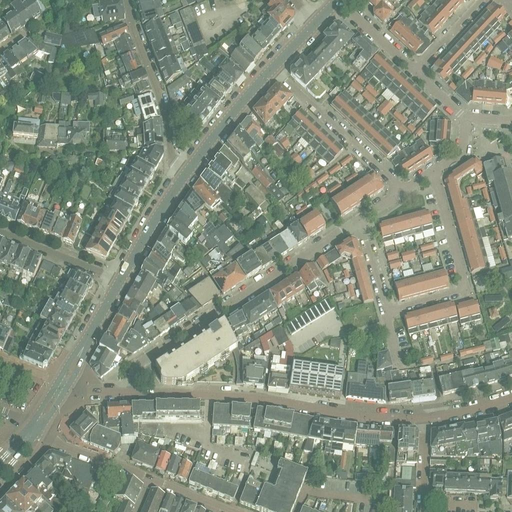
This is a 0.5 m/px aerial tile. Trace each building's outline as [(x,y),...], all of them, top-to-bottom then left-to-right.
[(22,6),(20,3),(17,0),(11,0),(10,1),(12,5),(10,6),(14,11),(2,20),(12,36),(23,28),(22,28),(26,25),(23,23),(18,15),(24,11),(21,6),(22,6)] [(17,0),(20,3),(22,6),(21,6),(24,11),(18,15),(23,23),(26,25),(22,28),(23,28),(41,15),(35,5),(41,2),(40,0),(29,0),(26,3),(23,0),(17,0)] [(120,0),(113,0),(114,3),(105,5),(104,0),(99,1),(99,6),(93,7),(95,19),(101,18),(102,24),(124,20),(120,0)] [(267,8),(262,13),(264,15),(264,16),(281,33),(287,26),(289,25),(289,24),(293,20),(293,16),(281,1),(279,0),(277,0),(271,5),(267,8)] [(389,2),(386,0),(363,0),(375,11),(381,4),(385,8),(388,4),(389,4),(388,3),(389,2)] [(420,0),(414,0),(413,1),(412,2),(416,5),(419,9),(424,4),(420,0)] [(436,3),(433,6),(447,19),(455,11),(442,0),(436,0),(435,2),(436,3)] [(442,0),(455,11),(462,4),(458,0),(442,0)] [(154,3),(137,7),(140,15),(155,11),(161,9),(159,1),(157,1),(153,2),(154,3)] [(489,6),(485,11),(499,23),(503,18),(505,20),(508,17),(493,3),(489,6)] [(373,17),(382,25),(395,12),(391,7),(388,4),(385,8),(381,4),(375,11),(373,13),(373,17)] [(429,8),(425,13),(440,27),(447,19),(433,6),(430,9),(429,8)] [(155,11),(140,15),(141,21),(142,25),(155,21),(164,17),(163,17),(161,9),(155,11)] [(190,9),(179,13),(183,22),(193,18),(190,9)] [(485,11),(478,18),(494,32),(500,26),(498,24),(499,23),(485,11)] [(424,28),(420,32),(422,33),(424,35),(428,31),(432,35),(440,27),(425,13),(420,17),(422,19),(418,22),(424,28)] [(173,27),(180,23),(176,14),(169,17),(173,27)] [(263,16),(260,19),(266,24),(262,28),(275,40),(281,33),(264,16),(263,16)] [(395,26),(390,32),(398,40),(415,22),(414,20),(411,23),(408,21),(407,22),(403,18),(403,19),(400,16),(395,21),(393,21),(392,23),(395,26)] [(478,18),(471,25),(487,40),(494,32),(478,18)] [(68,20),(63,36),(73,34),(73,31),(73,22),(68,20)] [(159,21),(144,28),(147,37),(168,29),(166,24),(161,26),(159,21)] [(253,27),(250,30),(256,35),(269,47),(275,40),(262,28),(257,23),(255,21),(251,24),(253,27)] [(417,29),(414,26),(417,23),(415,22),(398,40),(407,49),(422,33),(420,32),(419,33),(416,30),(417,29)] [(0,42),(1,43),(10,37),(2,24),(0,26),(0,42)] [(334,25),(328,31),(345,47),(353,39),(338,25),(334,25)] [(471,25),(464,33),(480,47),(487,40),(471,25)] [(101,36),(99,37),(103,46),(112,42),(113,42),(128,35),(124,26),(106,34),(104,33),(101,34),(101,36)] [(93,29),(73,34),(63,36),(59,52),(94,46),(100,59),(104,57),(93,29)] [(168,29),(147,37),(151,47),(167,41),(167,40),(165,37),(170,35),(168,29)] [(250,30),(247,34),(250,37),(248,39),(263,54),(268,47),(269,47),(256,35),(250,30)] [(326,41),(324,43),(337,56),(345,47),(328,31),(324,36),(324,39),(326,41)] [(424,35),(422,33),(407,49),(414,55),(415,55),(416,56),(421,56),(429,47),(429,42),(423,37),(424,35)] [(464,33),(458,40),(473,55),(480,47),(464,33)] [(511,33),(502,42),(508,50),(511,46),(511,33)] [(62,38),(47,34),(44,44),(60,48),(62,38)] [(128,35),(113,42),(118,52),(123,50),(123,48),(132,45),(128,35)] [(235,36),(230,40),(235,45),(238,50),(253,65),(255,63),(256,61),(257,60),(258,60),(259,60),(262,57),(262,56),(261,55),(262,54),(263,54),(248,39),(241,47),(238,43),(240,41),(235,36)] [(495,45),(502,40),(498,36),(492,41),(495,45)] [(354,46),(357,49),(361,53),(363,54),(370,47),(361,38),(357,38),(351,44),(354,46)] [(167,41),(151,47),(155,56),(170,50),(175,48),(171,39),(167,40),(167,41)] [(48,63),(53,65),(58,51),(42,46),(33,40),(28,45),(25,42),(17,47),(27,60),(29,64),(35,60),(33,56),(37,53),(38,52),(50,56),(48,63)] [(458,40),(451,48),(466,62),(473,55),(458,40)] [(187,42),(180,45),(183,53),(189,50),(190,49),(187,42)] [(324,43),(316,52),(329,64),(337,56),(324,43)] [(120,58),(116,59),(117,61),(120,60),(136,54),(132,45),(123,48),(123,50),(118,52),(120,58)] [(204,59),(203,59),(203,57),(208,55),(204,46),(194,50),(199,62),(204,59)] [(484,51),(488,54),(493,49),(488,46),(484,51)] [(21,65),(27,60),(17,47),(9,53),(20,68),(22,67),(21,65)] [(370,47),(363,54),(361,53),(360,54),(361,56),(351,66),(359,73),(377,54),(370,47)] [(170,50),(155,56),(158,64),(175,57),(179,56),(175,48),(170,50)] [(220,48),(217,51),(226,59),(229,55),(220,48)] [(451,48),(444,55),(459,69),(466,62),(451,48)] [(238,50),(230,59),(245,74),(253,65),(238,50)] [(316,52),(308,60),(321,73),(329,64),(316,52)] [(9,53),(1,59),(6,66),(10,72),(16,79),(25,71),(22,67),(20,68),(9,53)] [(136,54),(120,60),(124,69),(139,63),(136,54)] [(486,57),(483,54),(478,59),(481,62),(486,57)] [(365,70),(366,70),(372,77),(386,61),(379,55),(365,70)] [(444,55),(437,63),(450,75),(452,73),(454,75),(459,69),(444,55)] [(175,57),(158,64),(161,73),(183,65),(181,59),(177,61),(175,57)] [(302,59),(296,65),(313,81),(321,73),(308,60),(305,63),(302,59)] [(226,61),(217,71),(219,72),(235,86),(243,76),(226,61)] [(373,90),(379,83),(393,68),(386,61),(372,77),(373,77),(367,84),(373,90)] [(207,62),(203,67),(210,73),(214,68),(210,64),(207,62)] [(124,69),(119,72),(122,80),(128,78),(143,72),(139,63),(124,69)] [(430,70),(445,84),(448,81),(446,79),(450,75),(437,63),(430,70)] [(0,65),(0,84),(4,90),(9,86),(8,85),(16,79),(10,72),(6,66),(2,69),(0,65)] [(47,65),(45,75),(50,76),(53,67),(47,65)] [(183,65),(161,73),(166,85),(181,74),(183,74),(187,71),(186,68),(185,69),(183,65)] [(290,75),(295,80),(315,99),(319,99),(325,93),(313,81),(296,65),(290,72),(290,75)] [(379,83),(386,90),(400,75),(393,68),(379,83)] [(467,77),(473,71),(470,68),(464,74),(467,77)] [(187,71),(183,74),(189,80),(192,76),(187,71)] [(122,80),(117,82),(118,83),(122,92),(132,88),(147,82),(143,72),(128,78),(122,80)] [(213,83),(227,95),(228,94),(229,94),(231,92),(231,91),(232,90),(235,86),(219,72),(215,76),(217,78),(213,83)] [(47,90),(48,88),(50,85),(47,83),(48,80),(39,75),(34,83),(44,88),(47,90)] [(386,90),(393,96),(407,81),(400,75),(386,90)] [(184,76),(167,89),(171,104),(176,103),(174,95),(189,83),(184,76)] [(364,81),(359,77),(355,81),(360,85),(364,81)] [(208,78),(200,88),(204,91),(206,93),(220,105),(221,104),(221,103),(222,103),(224,101),(224,100),(224,99),(227,96),(227,95),(213,83),(208,78)] [(466,83),(455,94),(467,105),(469,102),(471,103),(473,84),(469,80),(466,83)] [(393,96),(400,103),(414,88),(407,81),(393,96)] [(147,82),(132,88),(136,98),(151,92),(147,82)] [(358,94),(362,90),(354,82),(350,86),(358,94)] [(471,103),(481,103),(483,103),(485,83),(478,82),(478,84),(473,83),(473,84),(471,103)] [(483,103),(493,104),(494,104),(496,84),(495,83),(495,85),(490,85),(491,83),(485,83),(483,103)] [(449,87),(454,92),(457,88),(452,84),(449,87)] [(494,104),(504,105),(506,92),(505,92),(506,86),(501,86),(501,84),(496,84),(494,104)] [(194,91),(190,95),(193,97),(197,100),(213,113),(218,107),(220,105),(206,93),(204,91),(200,88),(198,87),(194,91)] [(293,99),(288,95),(287,95),(282,91),(283,90),(280,87),(278,87),(276,88),(268,96),(269,96),(282,109),(286,103),(288,105),(293,99)] [(329,96),(332,99),(340,91),(336,88),(329,96)] [(400,103),(407,109),(421,94),(414,88),(400,103)] [(369,94),(375,98),(378,95),(376,93),(377,92),(374,89),(373,90),(369,94)] [(0,93),(0,96),(3,101),(8,98),(4,91),(0,93)] [(344,93),(331,107),(339,115),(352,100),(344,93)] [(370,97),(365,93),(361,96),(366,101),(370,97)] [(61,94),(52,94),(52,99),(55,103),(61,103),(61,94)] [(407,109),(414,116),(428,101),(421,94),(407,109)] [(131,95),(118,99),(120,106),(131,103),(133,102),(131,95)] [(133,102),(131,103),(135,114),(136,114),(141,112),(156,108),(153,96),(133,102)] [(265,99),(260,104),(261,105),(274,117),(282,109),(269,96),(268,96),(266,99),(265,99)] [(187,99),(183,103),(186,105),(190,109),(205,122),(206,122),(213,113),(197,100),(193,97),(189,101),(187,99)] [(375,102),(370,97),(366,101),(371,105),(375,102)] [(339,115),(347,122),(360,108),(352,100),(339,115)] [(422,122),(435,108),(428,101),(414,116),(422,122)] [(257,108),(252,113),(264,128),(274,117),(261,105),(260,104),(260,105),(258,108),(257,108)] [(180,108),(176,112),(183,117),(198,130),(199,130),(205,122),(190,109),(186,105),(182,110),(180,108)] [(42,115),(42,113),(43,108),(35,106),(34,113),(42,115)] [(141,112),(136,114),(137,117),(142,116),(144,124),(159,119),(156,108),(141,112)] [(347,122),(355,129),(368,115),(360,108),(347,122)] [(294,133),(308,119),(300,112),(287,126),(294,133)] [(355,129),(362,137),(376,122),(368,115),(355,129)] [(406,121),(401,116),(397,120),(402,125),(406,121)] [(37,139),(38,131),(39,122),(18,119),(17,129),(14,128),(13,137),(37,139)] [(301,139),(315,125),(309,120),(308,119),(294,133),(301,139)] [(432,119),(432,123),(430,123),(430,133),(450,135),(450,125),(438,124),(438,120),(432,119)] [(246,120),(238,131),(253,148),(260,155),(255,149),(253,147),(257,143),(258,144),(261,142),(259,140),(257,138),(256,140),(255,139),(254,139),(251,135),(250,133),(256,126),(251,120),(246,120)] [(161,136),(160,122),(141,127),(141,131),(136,132),(137,138),(143,138),(161,136)] [(362,137),(370,144),(384,130),(376,122),(362,137)] [(396,122),(393,125),(395,127),(398,130),(401,127),(396,122)] [(73,124),(73,131),(68,131),(67,147),(76,148),(76,124),(73,124)] [(76,148),(85,148),(86,134),(89,134),(89,124),(76,124),(76,148)] [(308,146),(321,132),(315,125),(301,139),(298,143),(305,149),(308,146)] [(412,133),(415,130),(410,125),(407,128),(412,133)] [(263,135),(256,126),(250,133),(251,135),(254,139),(255,139),(256,140),(257,138),(259,140),(263,135)] [(40,128),(37,148),(57,149),(58,147),(58,137),(58,131),(58,129),(40,128)] [(65,132),(58,131),(58,137),(58,147),(67,147),(68,131),(67,131),(67,130),(65,130),(65,132)] [(392,137),(388,134),(384,130),(370,144),(378,151),(392,137)] [(238,131),(232,139),(249,156),(262,172),(264,170),(269,166),(260,155),(253,148),(238,131)] [(315,152),(328,138),(323,133),(321,132),(308,146),(315,152)] [(436,147),(436,143),(449,144),(450,135),(430,133),(429,143),(430,143),(430,147),(436,147)] [(106,151),(125,151),(125,140),(124,140),(123,134),(106,134),(106,151)] [(138,151),(162,148),(161,136),(143,138),(137,138),(138,151)] [(271,150),(278,145),(271,136),(264,142),(271,150)] [(386,159),(397,148),(400,145),(392,137),(378,151),(386,159)] [(322,159),(335,145),(333,143),(328,138),(315,152),(322,159)] [(261,173),(262,172),(249,156),(232,139),(226,147),(242,164),(242,165),(247,170),(247,171),(254,178),(266,191),(278,204),(285,198),(274,187),(272,185),(261,173)] [(416,146),(412,148),(423,164),(432,158),(421,140),(415,144),(416,146)] [(332,163),(343,151),(335,145),(322,159),(328,165),(332,163)] [(408,149),(404,151),(402,152),(414,170),(423,164),(412,148),(409,150),(408,149)] [(238,164),(224,149),(212,166),(234,184),(242,191),(245,187),(235,177),(241,169),(237,166),(238,164)] [(162,151),(129,155),(129,158),(130,158),(154,172),(163,157),(162,151)] [(395,168),(398,166),(404,176),(414,170),(402,152),(401,154),(397,156),(398,157),(394,160),(395,161),(391,163),(395,168)] [(290,158),(293,162),(298,158),(295,154),(290,158)] [(149,182),(154,172),(130,158),(127,163),(128,164),(125,169),(126,170),(149,182)] [(473,160),(460,168),(461,168),(466,177),(473,172),(476,177),(477,178),(484,173),(482,165),(480,159),(478,161),(478,160),(475,158),(473,160)] [(482,165),(484,173),(487,186),(492,185),(495,194),(490,195),(494,210),(499,208),(501,217),(496,219),(498,225),(501,224),(504,223),(506,234),(508,239),(511,238),(511,179),(510,173),(505,173),(502,160),(487,164),(487,165),(487,166),(483,167),(483,166),(483,165),(482,165)] [(15,166),(13,171),(22,175),(27,164),(15,166)] [(212,166),(205,174),(221,185),(229,191),(231,188),(234,184),(212,166)] [(308,168),(303,172),(306,176),(312,172),(308,168)] [(461,168),(446,178),(455,184),(466,177),(461,168)] [(143,192),(149,182),(126,170),(123,174),(122,174),(119,179),(143,192)] [(374,176),(372,173),(370,175),(370,177),(367,180),(376,195),(383,190),(380,181),(374,176)] [(219,201),(226,208),(236,198),(229,191),(221,185),(205,174),(200,181),(217,199),(219,201)] [(446,178),(444,182),(448,195),(458,192),(455,184),(446,178)] [(138,202),(143,192),(119,179),(118,180),(116,180),(111,188),(113,189),(114,189),(138,202)] [(376,195),(367,180),(358,186),(349,191),(359,206),(376,195)] [(210,209),(219,201),(217,199),(200,181),(193,191),(210,209)] [(0,202),(0,218),(4,220),(13,199),(14,196),(10,195),(11,192),(9,192),(12,186),(7,184),(4,190),(1,200),(0,202)] [(84,186),(82,191),(79,198),(87,202),(89,199),(87,198),(91,189),(90,189),(86,187),(84,186)] [(251,186),(244,193),(258,208),(265,202),(251,186)] [(25,198),(28,191),(23,189),(21,197),(19,201),(13,199),(4,220),(14,224),(21,208),(25,198)] [(114,202),(132,212),(138,202),(114,189),(113,189),(108,199),(114,202)] [(359,206),(349,191),(334,201),(331,203),(340,218),(341,218),(359,206)] [(197,215),(205,208),(191,192),(191,193),(184,203),(182,206),(192,218),(197,223),(205,233),(210,238),(223,226),(224,225),(223,224),(220,220),(216,224),(219,227),(211,233),(206,226),(204,224),(206,223),(200,215),(197,215)] [(458,192),(448,195),(450,202),(451,206),(461,203),(460,199),(458,192)] [(461,203),(451,206),(452,208),(454,216),(473,210),(470,201),(461,203)] [(116,203),(109,215),(126,224),(132,212),(114,202),(116,203)] [(24,207),(17,225),(28,230),(38,205),(33,203),(30,209),(24,207)] [(28,230),(39,234),(46,215),(41,213),(43,207),(38,205),(28,230)] [(205,233),(197,223),(192,218),(182,206),(177,215),(193,228),(192,230),(201,237),(206,242),(212,250),(217,246),(210,238),(205,233)] [(473,210),(454,216),(455,218),(457,225),(475,220),(473,213),(473,210)] [(433,231),(427,211),(417,214),(422,233),(433,231)] [(52,218),(46,215),(39,234),(50,238),(60,214),(55,212),(52,218)] [(50,238),(61,243),(68,226),(70,220),(66,218),(66,216),(60,214),(50,238)] [(107,214),(100,226),(119,236),(126,224),(109,215),(107,214)] [(256,219),(252,214),(242,223),(246,227),(256,219)] [(306,220),(298,225),(307,240),(325,229),(315,214),(306,220)] [(422,233),(417,214),(407,217),(413,236),(422,233)] [(79,231),(80,227),(81,224),(83,219),(72,215),(70,220),(68,226),(61,243),(72,247),(75,239),(79,231)] [(177,215),(172,222),(187,235),(198,244),(201,247),(206,242),(201,237),(192,230),(193,228),(177,215)] [(218,218),(220,220),(223,224),(227,220),(222,215),(218,218)] [(266,221),(263,217),(257,222),(260,225),(266,221)] [(413,236),(407,217),(398,220),(403,239),(413,236)] [(403,239),(398,220),(388,222),(393,241),(403,239)] [(475,220),(457,225),(457,228),(459,235),(478,230),(476,223),(475,220)] [(272,225),(278,232),(283,228),(278,221),(272,225)] [(209,253),(208,253),(201,247),(198,244),(187,235),(172,222),(166,230),(185,246),(188,242),(190,244),(189,245),(193,249),(192,249),(203,258),(209,253)] [(393,241),(388,222),(378,225),(383,244),(393,241)] [(286,233),(287,233),(291,238),(297,246),(307,240),(298,225),(286,233)] [(100,226),(93,239),(112,249),(119,236),(100,226)] [(236,268),(245,280),(261,270),(251,256),(249,257),(223,226),(210,238),(217,246),(225,256),(230,260),(229,261),(230,262),(231,261),(236,268)] [(478,230),(459,235),(460,238),(462,245),(481,240),(479,233),(478,230)] [(178,243),(166,232),(161,239),(173,250),(182,257),(182,256),(185,251),(176,246),(178,243)] [(287,233),(278,239),(287,253),(297,246),(291,238),(287,233)] [(105,261),(106,260),(112,249),(93,239),(86,253),(105,261)] [(169,257),(171,255),(183,263),(185,260),(182,256),(182,257),(173,250),(161,239),(157,247),(170,259),(171,259),(169,257)] [(278,239),(269,244),(279,258),(287,253),(278,239)] [(362,259),(356,242),(350,240),(323,258),(328,267),(341,258),(352,261),(362,259)] [(481,240),(462,245),(463,249),(465,254),(483,249),(482,244),(481,240)] [(390,250),(409,248),(408,242),(389,244),(390,250)] [(270,264),(260,250),(256,253),(253,249),(252,250),(247,243),(244,246),(251,256),(261,270),(270,264)] [(269,244),(260,250),(270,264),(279,258),(269,244)] [(0,264),(0,265),(5,268),(5,269),(9,271),(18,251),(7,247),(1,263),(0,264)] [(180,270),(169,261),(170,259),(157,247),(152,255),(166,267),(164,271),(175,280),(180,270)] [(483,249),(465,254),(467,261),(468,264),(486,259),(485,256),(483,249)] [(15,272),(22,274),(29,256),(18,251),(9,271),(9,272),(14,273),(15,272)] [(208,256),(211,261),(213,260),(215,262),(218,259),(216,256),(213,252),(208,256)] [(396,252),(386,255),(388,261),(398,259),(396,252)] [(152,255),(147,263),(160,275),(171,286),(175,280),(164,271),(166,267),(152,255)] [(33,279),(41,260),(29,256),(22,274),(33,279)] [(200,263),(206,270),(209,267),(207,265),(211,261),(208,256),(200,263)] [(328,267),(323,258),(317,262),(322,271),(328,267)] [(356,276),(366,273),(362,259),(352,261),(356,276)] [(486,259),(468,264),(470,274),(489,269),(486,259)] [(51,274),(54,266),(43,261),(40,270),(51,274)] [(238,285),(245,280),(236,268),(231,261),(230,262),(229,261),(224,264),(228,271),(238,285)] [(400,267),(399,261),(389,264),(390,270),(400,267)] [(147,263),(141,274),(156,282),(159,284),(158,286),(163,291),(175,304),(182,297),(171,286),(160,275),(147,263)] [(224,273),(221,275),(221,276),(230,290),(238,285),(228,271),(224,264),(220,266),(224,273)] [(321,278),(313,265),(305,270),(314,283),(316,287),(317,289),(321,287),(322,289),(325,287),(327,286),(321,278)] [(188,279),(193,274),(188,268),(183,272),(188,279)] [(511,278),(511,272),(510,268),(499,271),(502,281),(511,278)] [(443,269),(442,269),(433,271),(438,291),(448,288),(446,280),(443,269)] [(314,283),(305,270),(298,275),(309,292),(310,293),(317,289),(316,287),(314,283)] [(328,270),(323,272),(328,284),(333,282),(328,270)] [(209,274),(223,295),(230,290),(221,276),(221,275),(218,271),(214,273),(213,271),(209,274)] [(433,271),(423,274),(428,294),(438,291),(433,271)] [(69,278),(67,282),(88,293),(89,290),(89,289),(90,289),(92,286),(92,285),(92,284),(93,284),(91,280),(75,274),(70,272),(68,277),(69,278)] [(369,287),(366,273),(356,276),(360,290),(369,287)] [(152,289),(156,282),(141,274),(131,292),(146,300),(150,293),(151,294),(154,290),(152,289)] [(423,274),(413,277),(419,296),(428,294),(423,274)] [(296,276),(287,282),(294,298),(299,294),(304,291),(296,276)] [(413,277),(404,279),(409,299),(419,296),(413,277)] [(36,279),(32,286),(41,289),(44,282),(40,280),(36,278),(36,279)] [(397,294),(398,298),(399,302),(409,299),(404,279),(394,282),(397,294)] [(188,294),(192,299),(201,309),(219,297),(208,281),(188,294)] [(86,296),(88,293),(67,282),(61,291),(59,290),(82,303),(86,296)] [(287,282),(278,288),(285,303),(294,298),(287,282)] [(374,302),(369,287),(360,290),(364,305),(374,302)] [(278,288),(270,293),(277,309),(281,306),(287,317),(289,320),(293,318),(290,314),(290,313),(285,303),(278,288)] [(78,310),(82,303),(59,290),(55,296),(57,297),(55,301),(76,313),(78,310)] [(131,292),(126,301),(144,311),(147,306),(144,304),(146,300),(131,292)] [(0,293),(0,297),(10,302),(11,300),(6,297),(7,295),(0,293)] [(272,315),(277,312),(268,294),(259,300),(267,316),(271,313),(272,315)] [(11,302),(10,302),(0,297),(0,298),(5,300),(3,306),(8,308),(8,307),(11,302),(10,302),(11,302)] [(187,319),(197,312),(188,302),(182,297),(175,304),(177,307),(178,306),(187,319)] [(335,308),(329,298),(324,301),(330,311),(335,308)] [(192,299),(188,302),(197,312),(198,312),(201,309),(192,299)] [(259,300),(250,306),(259,324),(263,321),(262,319),(267,316),(259,300)] [(65,334),(71,323),(75,316),(76,313),(55,301),(54,303),(50,302),(40,320),(41,321),(47,324),(65,334)] [(126,301),(121,310),(139,320),(144,311),(126,301)] [(324,301),(319,304),(323,311),(325,315),(330,311),(324,301)] [(480,321),(475,301),(465,304),(470,323),(480,321)] [(18,305),(11,302),(8,307),(16,310),(18,305)] [(158,306),(162,310),(164,313),(169,310),(162,302),(158,306)] [(448,325),(458,322),(452,303),(442,306),(448,325)] [(323,311),(319,304),(314,307),(320,317),(325,315),(323,311)] [(470,323),(465,304),(455,307),(460,326),(470,323)] [(158,306),(153,310),(154,312),(158,317),(164,313),(162,310),(158,306)] [(170,314),(178,325),(187,319),(178,306),(177,307),(169,312),(170,314)] [(250,306),(241,312),(249,328),(250,330),(249,327),(253,325),(255,327),(259,324),(250,306)] [(448,325),(442,306),(433,309),(438,328),(448,325)] [(33,316),(35,313),(25,307),(23,311),(33,316)] [(314,307),(309,310),(315,321),(320,317),(314,307)] [(438,328),(433,309),(423,311),(428,330),(438,328)] [(121,310),(116,319),(114,321),(129,329),(135,318),(139,320),(121,310)] [(299,314),(299,313),(297,310),(290,313),(290,314),(293,318),(299,314)] [(315,321),(309,310),(304,313),(310,324),(315,321)] [(26,314),(20,311),(17,317),(23,320),(26,314)] [(428,330),(423,311),(413,314),(419,333),(428,330)] [(149,316),(153,322),(158,317),(154,312),(149,316)] [(241,312),(232,318),(241,337),(251,333),(250,330),(249,328),(241,312)] [(310,324),(304,313),(299,316),(305,327),(310,324)] [(170,314),(162,320),(169,331),(178,325),(170,314)] [(419,333),(413,314),(403,317),(409,336),(419,333)] [(205,321),(210,327),(217,322),(212,316),(205,321)] [(305,327),(299,316),(295,319),(294,319),(301,330),(305,327)] [(225,323),(223,323),(229,336),(233,344),(236,349),(237,349),(235,346),(242,343),(240,338),(241,337),(232,318),(225,323)] [(282,323),(280,318),(274,322),(276,326),(282,323)] [(185,331),(192,326),(187,319),(180,324),(185,331)] [(294,319),(289,322),(294,331),(296,333),(301,330),(294,319)] [(162,320),(153,326),(151,324),(144,328),(142,329),(143,330),(151,343),(160,337),(169,331),(162,320)] [(65,334),(47,324),(41,321),(35,332),(34,332),(41,336),(59,345),(65,334)] [(109,330),(124,339),(127,334),(129,329),(114,321),(109,330)] [(148,344),(151,343),(143,330),(142,329),(144,328),(138,322),(137,323),(132,331),(129,330),(144,341),(148,344)] [(285,325),(291,336),(296,333),(294,331),(289,322),(285,325)] [(242,385),(242,363),(242,361),(237,349),(236,349),(233,344),(229,336),(223,323),(212,331),(214,333),(168,363),(166,360),(155,368),(160,376),(160,380),(160,382),(162,385),(181,385),(232,352),(234,356),(235,361),(237,367),(237,373),(237,379),(236,384),(236,385),(242,385)] [(264,328),(267,332),(273,329),(271,324),(264,328)] [(0,351),(3,352),(9,338),(11,331),(0,326),(0,327),(0,351)] [(289,342),(281,327),(271,333),(279,347),(289,342)] [(127,334),(124,339),(133,344),(138,351),(148,344),(144,341),(129,330),(129,329),(127,334)] [(109,330),(104,340),(119,348),(132,355),(138,351),(133,344),(124,339),(109,330)] [(53,356),(59,345),(41,336),(34,332),(35,332),(33,331),(31,335),(34,337),(29,346),(47,354),(53,356)] [(497,338),(497,339),(500,349),(506,347),(503,336),(497,338)] [(3,352),(9,355),(14,340),(9,338),(3,352)] [(259,339),(249,345),(250,348),(260,342),(259,339)] [(491,351),(488,339),(486,339),(486,341),(482,343),(482,347),(477,348),(479,353),(485,351),(485,353),(491,351)] [(491,351),(492,351),(493,352),(500,350),(500,349),(497,339),(490,341),(489,339),(488,339),(491,351)] [(117,359),(120,354),(116,352),(119,348),(104,340),(99,349),(117,359)] [(235,346),(238,352),(244,349),(241,344),(235,346)] [(284,348),(287,355),(294,351),(291,345),(284,348)] [(19,359),(40,368),(43,369),(47,367),(46,367),(53,356),(47,354),(29,346),(26,354),(22,352),(19,359)] [(99,349),(94,358),(90,366),(100,379),(122,362),(117,359),(99,349)] [(375,379),(383,380),(380,372),(392,369),(388,353),(378,356),(376,373),(375,379)] [(253,386),(264,388),(266,366),(267,364),(265,358),(253,357),(255,365),(254,365),(253,386)] [(508,362),(503,363),(502,363),(507,379),(511,377),(511,367),(511,366),(509,357),(507,358),(508,362)] [(502,363),(494,366),(493,361),(491,362),(491,363),(492,366),(492,367),(497,382),(507,379),(502,363)] [(254,365),(242,363),(242,385),(253,386),(254,365)] [(488,369),(482,370),(486,385),(497,382),(492,367),(492,366),(491,363),(486,364),(488,369)] [(269,376),(268,388),(288,391),(290,379),(289,379),(290,368),(271,365),(269,376)] [(301,366),(292,365),(289,391),(298,392),(301,366)] [(306,393),(309,367),(301,366),(298,392),(306,393)] [(309,367),(306,393),(314,395),(318,369),(309,367)] [(377,385),(375,385),(375,381),(371,380),(372,369),(367,368),(357,367),(356,376),(348,374),(345,399),(385,404),(384,390),(379,389),(379,383),(377,383),(377,385)] [(432,383),(426,384),(425,376),(431,375),(430,368),(419,369),(420,376),(419,376),(423,399),(434,398),(432,383)] [(469,373),(461,375),(464,390),(475,388),(470,368),(468,369),(469,373)] [(482,370),(473,372),(472,368),(470,368),(475,388),(486,385),(482,370)] [(314,395),(322,396),(326,370),(318,369),(314,395)] [(322,396),(331,397),(334,371),(326,370),(322,396)] [(331,397),(340,398),(343,372),(334,371),(331,397)] [(393,373),(390,373),(392,388),(388,389),(390,404),(401,403),(399,386),(400,385),(399,376),(398,372),(393,373)] [(461,375),(455,377),(454,372),(448,374),(454,393),(464,390),(461,375)] [(447,379),(439,381),(442,396),(454,393),(448,374),(446,375),(447,379)] [(412,401),(410,386),(402,387),(401,382),(402,382),(401,375),(399,376),(400,385),(399,386),(399,387),(401,403),(412,401)] [(419,385),(410,386),(412,401),(423,399),(419,376),(418,376),(419,385)] [(121,429),(121,439),(134,438),(133,434),(132,425),(131,406),(131,405),(107,406),(107,409),(102,409),(104,428),(108,430),(121,429)] [(138,421),(165,421),(204,421),(204,407),(138,407),(131,406),(132,425),(138,425),(138,421)] [(212,428),(219,428),(219,431),(221,431),(223,407),(213,407),(212,428)] [(223,428),(230,429),(232,408),(223,407),(221,431),(223,431),(223,428)] [(230,429),(237,429),(237,432),(239,432),(241,409),(232,408),(230,429)] [(241,430),(249,430),(250,409),(241,409),(239,432),(241,432),(241,430)] [(253,430),(260,432),(259,434),(262,435),(266,411),(257,410),(253,430)] [(275,413),(266,411),(262,435),(264,435),(263,437),(270,438),(271,434),(275,413)] [(278,443),(279,438),(283,415),(275,413),(271,434),(276,435),(275,442),(278,443)] [(70,430),(80,441),(81,441),(81,442),(96,427),(95,426),(97,424),(86,414),(70,430)] [(293,417),(283,415),(279,438),(282,439),(282,436),(289,437),(293,417)] [(503,440),(504,440),(511,437),(509,432),(511,430),(511,424),(509,416),(498,420),(503,434),(503,440)] [(302,418),(293,417),(289,437),(295,438),(295,441),(297,441),(302,418)] [(314,421),(302,418),(297,441),(300,442),(300,439),(307,441),(307,440),(314,421)] [(314,441),(321,442),(324,422),(314,421),(307,440),(307,441),(303,452),(312,454),(314,441)] [(321,442),(326,443),(325,450),(326,450),(326,453),(329,454),(330,453),(331,444),(335,424),(324,422),(321,442)] [(485,456),(485,459),(491,459),(491,456),(491,454),(488,440),(485,424),(485,422),(474,424),(477,442),(478,450),(482,449),(483,456),(485,456)] [(496,422),(485,424),(488,440),(491,454),(491,456),(500,456),(500,451),(500,442),(496,422)] [(329,454),(330,454),(329,457),(334,457),(334,453),(342,454),(343,446),(345,425),(335,424),(331,444),(330,453),(329,454)] [(477,450),(478,450),(477,442),(474,424),(463,426),(467,451),(467,454),(467,458),(479,459),(479,455),(474,454),(473,451),(477,450)] [(343,446),(354,447),(356,427),(345,425),(343,446)] [(463,426),(452,429),(457,458),(461,457),(461,459),(466,458),(467,458),(467,454),(467,451),(463,426)] [(89,445),(108,453),(113,455),(118,450),(120,443),(120,436),(97,427),(96,427),(81,442),(88,445),(89,444),(89,445)] [(367,428),(356,427),(354,447),(356,448),(366,449),(367,428)] [(379,429),(367,428),(366,449),(378,450),(378,449),(379,449),(379,429)] [(394,464),(396,430),(392,430),(379,429),(379,449),(383,450),(384,448),(389,448),(389,455),(388,455),(387,464),(394,464)] [(452,429),(440,431),(445,458),(457,458),(452,429)] [(397,457),(397,461),(397,463),(406,463),(416,464),(418,434),(415,431),(398,430),(397,454),(397,457)] [(431,435),(430,458),(445,458),(440,431),(433,432),(431,435)] [(137,446),(137,447),(132,461),(142,465),(148,450),(143,448),(144,445),(138,443),(137,446)] [(181,445),(176,443),(174,449),(185,453),(186,449),(181,447),(181,445)] [(153,449),(152,451),(148,450),(142,465),(152,469),(159,451),(153,449)] [(98,495),(99,492),(105,473),(71,461),(52,454),(48,455),(43,461),(56,474),(60,478),(73,482),(72,484),(78,486),(78,488),(89,492),(98,495)] [(154,470),(165,474),(171,459),(160,455),(154,470)] [(165,474),(175,478),(181,463),(171,459),(165,474)] [(53,477),(56,474),(43,461),(35,469),(47,481),(52,476),(53,477)] [(299,462),(296,470),(306,474),(307,472),(314,475),(315,468),(316,465),(309,462),(308,466),(302,463),(299,462)] [(192,467),(181,463),(175,478),(186,482),(192,467)] [(274,492),(273,491),(248,482),(239,504),(258,511),(291,511),(306,474),(296,470),(280,464),(277,472),(281,473),(274,492)] [(315,468),(314,475),(320,477),(322,469),(315,468)] [(395,480),(394,488),(415,489),(415,481),(416,469),(402,468),(401,481),(395,480)] [(23,481),(55,511),(66,511),(53,499),(58,494),(33,471),(23,481)] [(429,472),(429,479),(433,480),(432,488),(444,488),(444,492),(444,489),(445,489),(445,476),(445,471),(440,471),(440,472),(429,472)] [(188,484),(203,490),(208,478),(193,472),(188,484)] [(369,483),(373,483),(380,483),(380,475),(373,475),(373,477),(369,477),(369,483)] [(444,492),(455,493),(456,477),(445,476),(445,489),(444,489),(444,492)] [(455,493),(467,493),(467,477),(456,477),(455,493)] [(467,493),(478,494),(479,478),(467,477),(467,493)] [(118,511),(131,511),(134,506),(142,487),(122,478),(113,497),(114,497),(113,501),(122,504),(118,511)] [(203,490),(218,496),(223,484),(208,478),(203,490)] [(478,494),(489,494),(490,482),(490,478),(479,478),(478,494)] [(502,483),(502,479),(497,479),(497,482),(490,482),(491,478),(490,478),(490,482),(489,494),(489,498),(501,499),(502,483)] [(53,511),(22,482),(14,491),(5,500),(17,511),(53,511)] [(218,496),(233,502),(238,490),(223,484),(218,496)] [(156,511),(163,495),(151,490),(142,511),(156,511)] [(395,490),(394,501),(411,502),(411,491),(395,490)] [(112,500),(104,494),(99,500),(106,507),(112,500)] [(166,496),(159,511),(169,511),(175,500),(166,496)] [(5,500),(0,505),(0,511),(1,511),(17,511),(5,500)] [(182,511),(186,504),(175,500),(169,511),(182,511)] [(374,500),(372,511),(376,511),(380,511),(382,501),(374,500)] [(410,511),(411,502),(394,501),(393,511),(410,511)]
